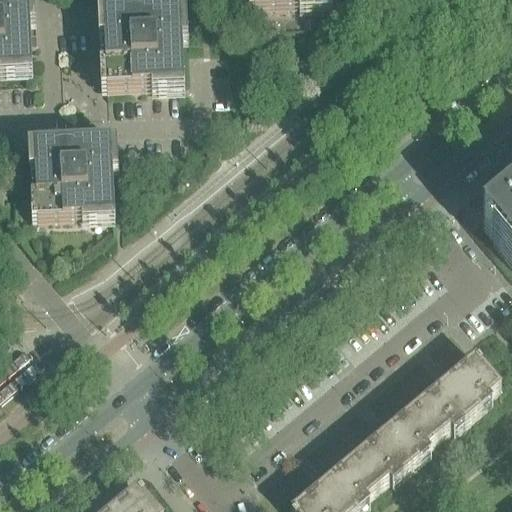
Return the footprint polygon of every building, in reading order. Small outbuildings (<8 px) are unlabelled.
[(332,15),(331,0),(253,0),(255,18),(332,15)] [(26,53),(26,42),(31,41),(29,12),(29,1),(0,2),(0,80),(33,79),(31,52),(26,53)] [(185,97),(181,20),(103,23),(105,50),(110,50),(110,63),(105,63),(106,70),(112,69),(113,73),(106,73),(107,101),(185,97)] [(115,226),(112,149),(72,150),(72,156),(61,156),(61,151),(34,152),(37,230),(115,226)] [(511,268),(511,200),(509,203),(511,206),(511,210),(483,234),(511,268)] [(0,362),(11,354),(1,342),(0,343),(0,362)] [(454,443),(492,411),(489,407),(501,397),(481,374),(482,374),(478,369),(478,370),(475,367),(475,368),(418,415),(443,446),(451,439),(454,443)] [(428,458),(443,446),(418,415),(357,466),(382,496),(389,490),(393,494),(431,462),(428,458)] [(368,511),(366,509),(382,496),(357,466),(302,511),(368,511)] [(150,511),(144,504),(145,504),(141,500),(138,497),(137,498),(138,498),(121,511),(150,511)]
